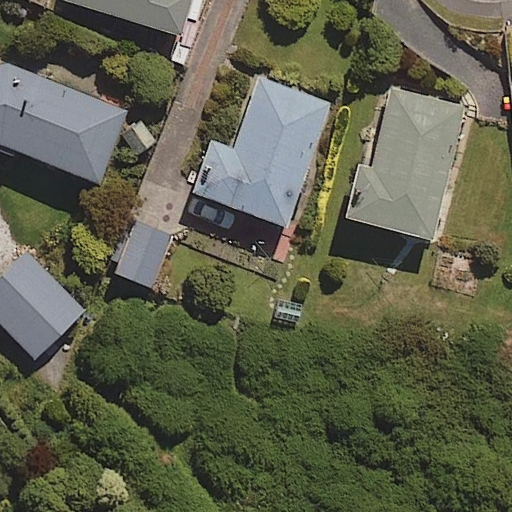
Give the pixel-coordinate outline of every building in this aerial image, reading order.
[(87,0),(170,25),(177,0),(87,0)] [(12,61),(0,60),(0,138),(89,173),(116,101),(12,61)] [(323,98),(253,71),(226,141),(205,133),(186,181),(277,216),(323,98)] [(459,103),(384,81),(362,155),(350,152),(334,204),(421,230),(459,103)] [(166,227),(131,213),(110,266),(144,280),(166,227)] [(78,302),(19,244),(0,262),(0,325),(28,353),(78,302)]
